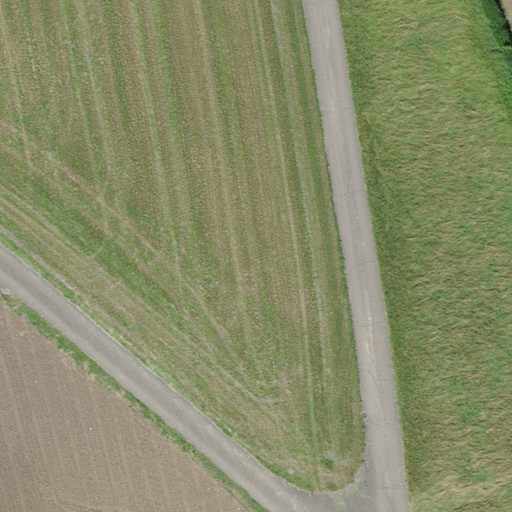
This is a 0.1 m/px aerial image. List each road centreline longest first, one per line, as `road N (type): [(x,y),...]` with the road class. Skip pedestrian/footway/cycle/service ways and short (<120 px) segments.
road 1 (unclassified): [(392,511),(373,318),(325,0)]
road 2 (track): [(0,260),(67,309),(206,443),(312,511)]
